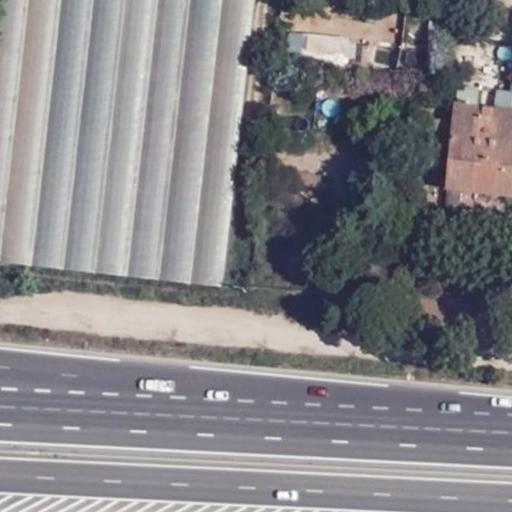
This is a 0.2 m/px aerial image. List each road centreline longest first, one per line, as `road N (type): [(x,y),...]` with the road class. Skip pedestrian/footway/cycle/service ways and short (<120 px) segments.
road 1 (motorway): [(511,423),(0,373)]
road 2 (motorway): [(0,475),(511,501)]
road 3 (motorway): [(511,435),(0,411)]
